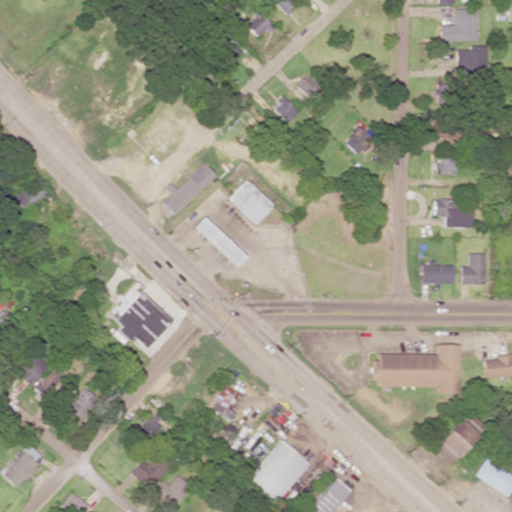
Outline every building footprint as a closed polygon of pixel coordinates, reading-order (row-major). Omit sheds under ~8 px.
[(438,24),(437,40),(473,40),(473,8),(451,8),(451,25),(438,24)] [(255,37),(269,26),(257,11),(243,23),(255,37)] [(215,45),(224,62),(237,55),(228,38),(215,45)] [(484,47),(454,47),(453,67),(463,67),(463,74),(483,74),(484,47)] [(294,80),(302,99),(319,91),(310,72),(294,80)] [(433,104),(448,104),(449,77),(433,77),(433,104)] [(269,106),(284,121),(295,111),(279,95),(269,106)] [(341,141),(354,155),(370,140),(356,126),(341,141)] [(434,174),(453,173),(452,156),(434,157),(434,174)] [(212,175),(199,162),(169,191),(158,202),(170,215),(212,175)] [(7,200),(23,215),(44,193),(28,178),(7,200)] [(224,198),(251,224),(269,204),(243,179),(224,198)] [(469,226),(469,204),(454,204),(454,198),(431,198),(431,215),(442,216),(442,226),(469,226)] [(199,216),(189,226),(231,266),(240,255),(199,216)] [(458,266),(458,283),(482,283),(482,252),(465,252),(465,266),(458,266)] [(418,263),(418,282),(450,283),(451,263),(418,263)] [(103,310),(119,325),(114,331),(125,341),(130,336),(142,347),(167,320),(136,292),(139,288),(131,280),(103,310)] [(371,386),(433,386),(433,392),(454,393),(455,344),(434,343),(433,353),(371,352),(371,386)] [(29,354),(18,362),(21,366),(16,370),(26,383),(42,371),(29,354)] [(511,374),(511,354),(481,358),(483,377),(511,374)] [(40,396),(63,376),(53,365),(31,386),(40,396)] [(233,413),(226,408),(235,393),(221,384),(207,407),(229,420),(233,413)] [(61,410),(68,417),(89,397),(82,390),(61,410)] [(162,419),(146,412),(136,433),(152,440),(162,419)] [(453,435),(446,429),(429,447),(449,464),(476,435),(463,424),(453,435)] [(307,464),(278,438),(242,478),(271,504),(307,464)] [(41,458),(27,445),(0,473),(0,475),(12,487),(41,458)] [(128,472),(143,489),(166,467),(151,451),(128,472)] [(511,484),(511,475),(484,457),(472,474),(504,496),(511,484)] [(166,484),(159,479),(149,493),(170,508),(187,484),(173,474),(166,484)] [(307,506),(313,511),(326,511),(347,489),(334,477),(307,506)] [(57,505),(66,511),(79,511),(85,504),(67,491),(57,505)]
